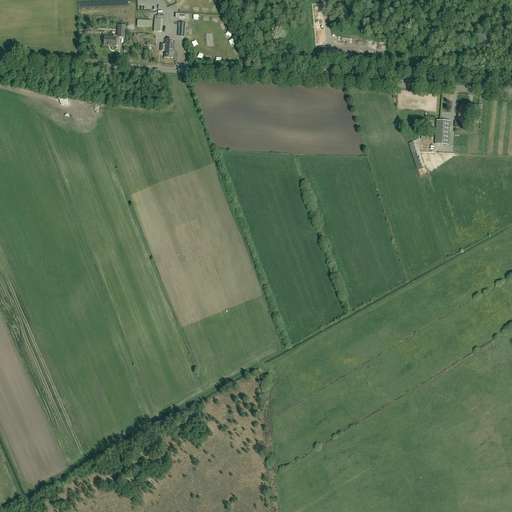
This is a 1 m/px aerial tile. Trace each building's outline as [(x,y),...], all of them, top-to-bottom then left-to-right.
[(161,20),(162,17),(155,17),(155,20),(154,20),(153,32),(162,33),(163,20),(161,20)] [(186,27),(186,24),(178,23),(178,26),(178,37),(185,37),(186,27)] [(116,46),(116,38),(104,37),(103,45),(116,46)] [(173,49),(174,40),(165,40),(165,45),(161,45),(160,51),(164,51),(164,58),(173,59),(173,52),(174,52),(175,50),(173,49)] [(481,118),(482,105),(479,105),(478,114),(477,114),(478,108),(473,107),(472,115),(473,115),(473,117),(481,118)] [(466,115),(467,106),(459,106),(459,110),(458,110),(457,121),(467,121),(467,115),(466,115)] [(449,145),(450,122),(437,121),(435,144),(449,145)] [(417,165),(421,164),(413,139),(409,141),(412,151),(413,151),(417,165)]
